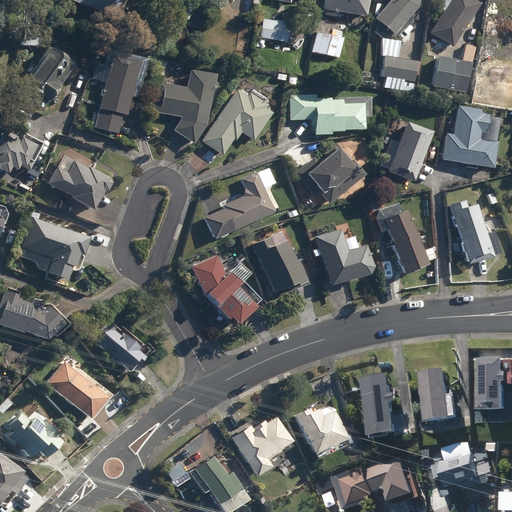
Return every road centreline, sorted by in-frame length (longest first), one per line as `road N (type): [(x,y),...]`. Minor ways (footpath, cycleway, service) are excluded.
road 1 (residential): [(472,315),(324,338),(214,385)]
road 2 (residential): [(124,235),(148,177),(163,173),(177,181),(153,282)]
